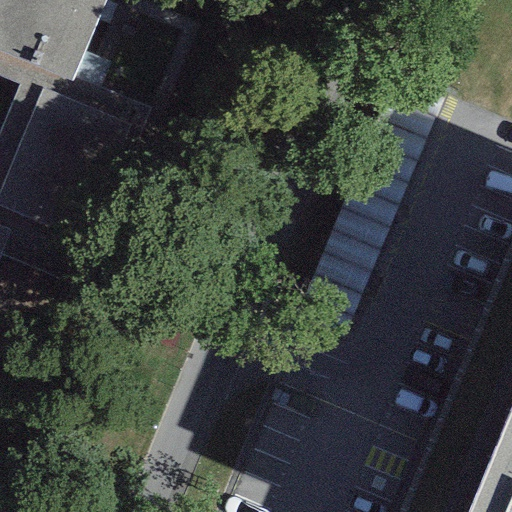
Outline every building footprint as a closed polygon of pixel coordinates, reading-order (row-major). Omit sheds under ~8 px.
[(0,0),(0,50),(72,78),(101,0),(0,0)] [(132,130),(40,91),(0,185),(0,208),(84,244),(132,130)] [(317,283),(363,302),(442,119),(396,99),(317,283)] [(0,227),(0,260),(12,232),(0,227)] [(511,511),(511,268),(407,511),(511,511)]
